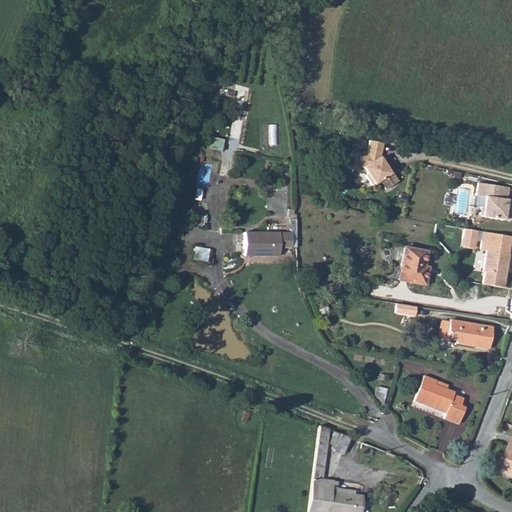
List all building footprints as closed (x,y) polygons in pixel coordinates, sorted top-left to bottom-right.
[(205,136),(203,145),(221,149),(223,140),(205,136)] [(365,155),(356,153),(354,166),(363,168),(366,174),(365,176),(371,186),(379,181),(385,190),(397,182),(386,167),(379,157),(382,144),(368,141),(365,155)] [(195,182),(193,201),(201,202),(202,183),(195,182)] [(481,217),(509,221),(511,204),(511,200),(506,200),(508,188),(477,183),(475,196),(484,198),(483,204),(480,206),(479,214),(481,217)] [(190,214),(188,223),(202,226),(203,217),(190,214)] [(474,249),(477,231),(464,229),(460,247),(474,249)] [(484,272),(482,284),(503,288),(506,272),(504,272),(504,267),(507,265),(511,235),(511,234),(483,231),(479,248),(486,250),(482,272),(484,272)] [(243,233),(243,256),(278,256),(278,248),(290,248),(290,233),(243,233)] [(202,249),(195,248),(194,260),(207,261),(208,251),(202,249)] [(402,266),(399,280),(423,285),(426,271),(422,271),(425,252),(403,248),(400,266),(402,266)] [(325,296),(318,297),(322,319),(329,316),(325,296)] [(455,344),(473,347),(474,342),(489,345),(492,327),(449,320),(448,322),(442,321),(440,323),(437,338),(456,341),(455,344)] [(423,376),(413,401),(426,406),(427,402),(446,409),(443,419),(458,424),(464,408),(460,406),(463,398),(445,392),(446,390),(434,385),(435,381),(423,376)] [(327,430),(318,426),(308,510),(321,511),(359,511),(361,496),(331,492),(333,481),(317,479),(317,476),(321,476),(327,430)] [(333,432),(329,444),(335,447),(333,451),(342,455),(348,438),(333,432)] [(349,440),(343,456),(364,465),(371,448),(349,440)] [(511,442),(503,465),(505,466),(509,475),(511,473),(511,442)]
